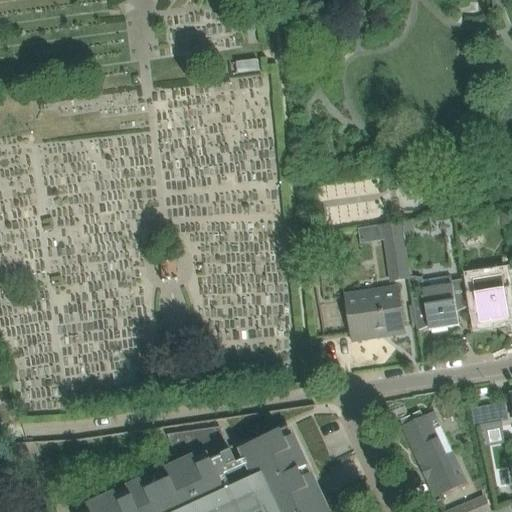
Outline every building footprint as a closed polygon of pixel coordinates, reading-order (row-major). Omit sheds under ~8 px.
[(491,0),(493,11),(506,10),(504,0),(491,0)] [(236,63),(237,74),(259,72),(257,61),(236,63)] [(413,222),(400,224),(404,245),(416,243),(413,222)] [(409,279),(409,277),(404,245),(400,224),(383,227),(391,282),(409,279)] [(163,281),(163,284),(165,284),(165,282),(175,281),(175,283),(178,283),(178,280),(177,280),(176,263),(162,264),(163,281)] [(505,293),(511,291),(511,268),(472,275),(480,323),(509,318),(505,293)] [(409,277),(409,279),(417,333),(429,328),(429,331),(459,326),(457,314),(468,308),(464,280),(452,282),(451,278),(423,282),(422,279),(409,277)] [(381,298),(346,303),(351,337),(386,332),(387,337),(405,335),(398,289),(384,291),(384,292),(381,298)] [(508,421),(505,403),(471,409),(475,428),(508,421)] [(400,426),(401,427),(403,426),(404,428),(403,428),(436,498),(467,484),(435,414),(420,421),(418,416),(426,412),(425,410),(417,416),(409,421),(400,426)] [(154,479),(158,488),(147,493),(144,485),(144,484),(128,491),(132,500),(121,505),(118,497),(117,496),(88,510),(88,511),(89,511),(189,511),(199,508),(200,511),(206,511),(230,501),(212,464),(223,459),(228,470),(238,466),(237,465),(221,428),(220,428),(168,436),(167,436),(181,466),(166,473),(167,474),(171,482),(160,487),(156,478),(154,479)] [(327,511),(317,489),(297,447),(296,447),(297,449),(295,449),(296,450),(290,452),(282,434),(289,431),(289,432),(290,431),(289,429),(242,451),(252,473),(253,472),(253,471),(258,469),(266,487),(261,489),(261,488),(259,489),(261,493),(263,493),(262,490),(267,488),(274,504),(277,511),(327,511)] [(14,445),(18,455),(29,450),(27,445),(14,445)] [(18,455),(22,463),(33,458),(29,450),(18,455)] [(22,463),(25,471),(36,466),(33,458),(22,463)] [(25,471),(29,479),(40,474),(36,466),(25,471)] [(29,479),(33,487),(44,482),(40,474),(29,479)] [(33,487),(36,495),(47,490),(44,482),(33,487)] [(36,495),(40,503),(51,498),(47,490),(36,495)] [(40,503),(44,511),(55,506),(51,498),(40,503)] [(451,511),(490,511),(485,498),(451,511)]
